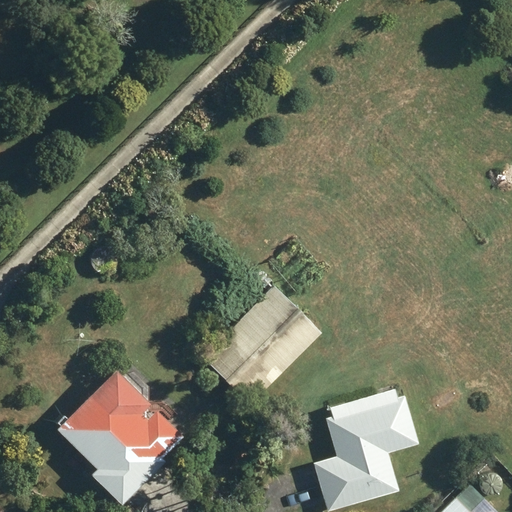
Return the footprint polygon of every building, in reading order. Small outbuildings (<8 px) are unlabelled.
[(266,283),(192,357),(238,404),(312,330),(266,283)] [(145,451),(167,429),(140,403),(130,413),(125,407),(134,398),(101,364),(42,423),(82,464),(77,468),(106,497),(148,455),(145,451)] [(328,453),(305,459),(318,507),(388,488),(378,448),(408,440),(395,391),(388,393),(386,384),(320,402),(323,414),(317,415),(328,453)] [(473,468),(463,477),(471,487),(481,477),(473,468)] [(461,481),(429,511),(487,511),(489,510),(461,481)]
